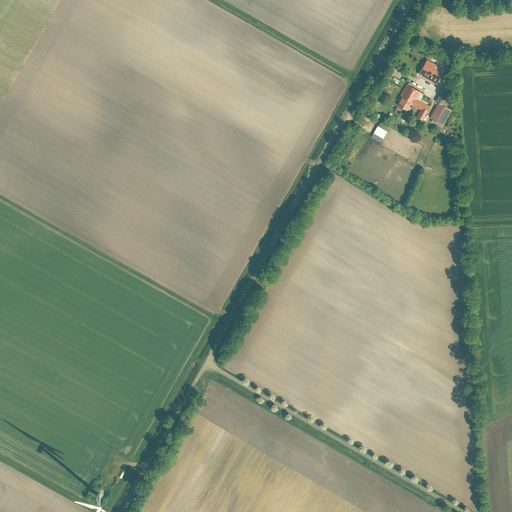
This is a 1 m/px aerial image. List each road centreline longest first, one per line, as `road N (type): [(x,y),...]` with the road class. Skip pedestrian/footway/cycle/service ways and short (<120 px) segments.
road 1 (residential): [(206,362),(412,0)]
road 2 (unclassified): [(465,511),(206,362)]
road 3 (track): [(121,511),(206,362)]
